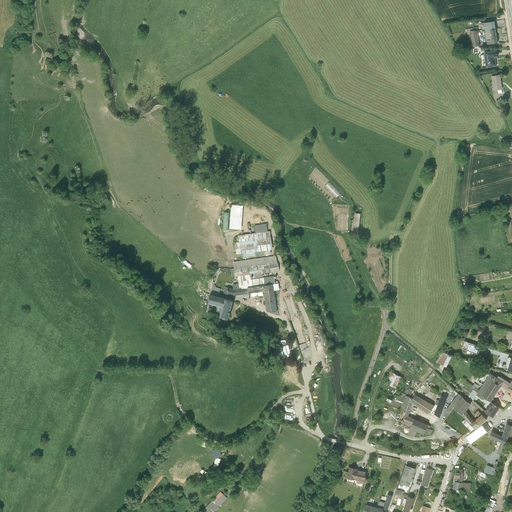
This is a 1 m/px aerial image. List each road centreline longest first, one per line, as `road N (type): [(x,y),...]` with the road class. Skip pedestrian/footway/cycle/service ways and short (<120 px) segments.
road 1 (unclassified): [(450,463),(322,436),(286,322),(271,316)]
road 2 (track): [(175,397),(200,435),(225,441),(253,431),(286,395),(306,386)]
road 3 (track): [(353,445),(360,395),(384,328)]
